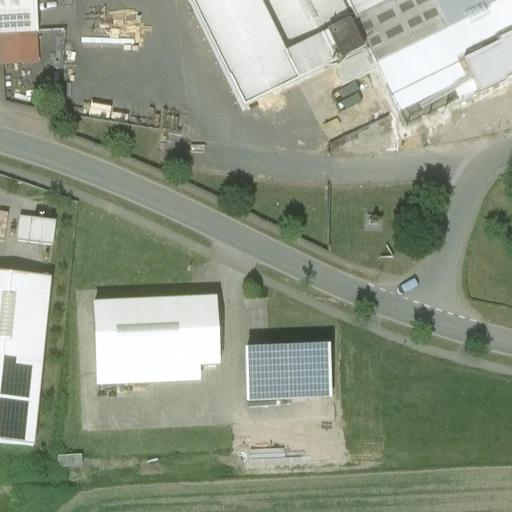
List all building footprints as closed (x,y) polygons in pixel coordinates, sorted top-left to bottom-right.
[(0,0),(0,38),(33,37),(36,37),(33,0),(0,0)] [(282,60),(253,0),(186,0),(242,114),(296,87),(282,60)] [(253,0),(282,60),(326,39),(340,66),(360,56),(347,28),(354,24),(342,0),(253,0)] [(511,0),(430,0),(452,43),(469,79),(478,97),(511,80),(511,0)] [(33,37),(0,38),(2,66),(34,65),(33,37)] [(326,39),(282,60),(296,87),(340,66),(326,39)] [(452,43),(379,79),(397,115),(450,89),(469,79),(452,43)] [(469,79),(450,89),(459,107),(478,97),(469,79)] [(54,225),(18,220),(15,244),(51,249),(54,225)] [(0,276),(0,365),(40,370),(49,282),(0,276)] [(214,303),(92,308),(96,390),(198,385),(198,370),(217,369),(214,303)] [(244,355),(246,404),(329,401),(327,351),(244,355)] [(40,370),(0,365),(0,447),(32,450),(40,370)]
